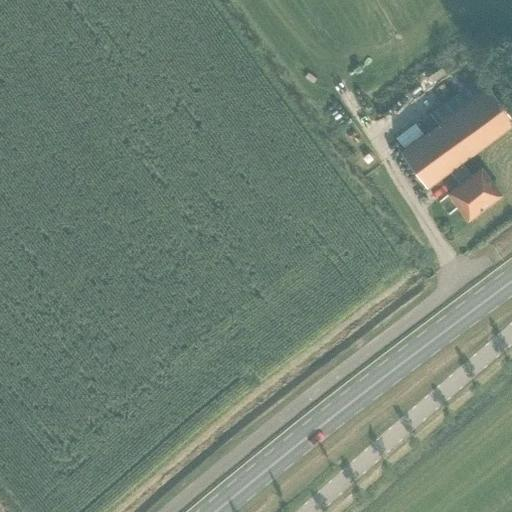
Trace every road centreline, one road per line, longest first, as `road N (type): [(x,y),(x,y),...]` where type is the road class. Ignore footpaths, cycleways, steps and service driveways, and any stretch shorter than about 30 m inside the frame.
road 1 (unclassified): [(171,511),(244,445),(486,262)]
road 2 (primary): [(214,511),(511,281)]
road 3 (unclassified): [(309,511),(511,333)]
